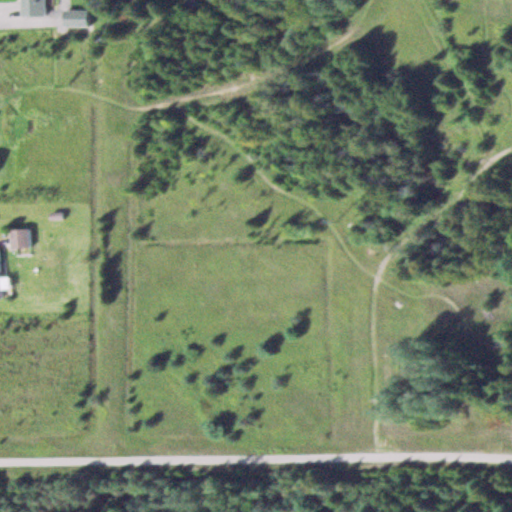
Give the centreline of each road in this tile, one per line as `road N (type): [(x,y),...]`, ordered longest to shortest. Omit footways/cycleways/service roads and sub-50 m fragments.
road 1 (track): [(103,459),(114,109),(335,33),(361,0)]
road 2 (track): [(377,454),(378,272),(398,241),(511,146)]
